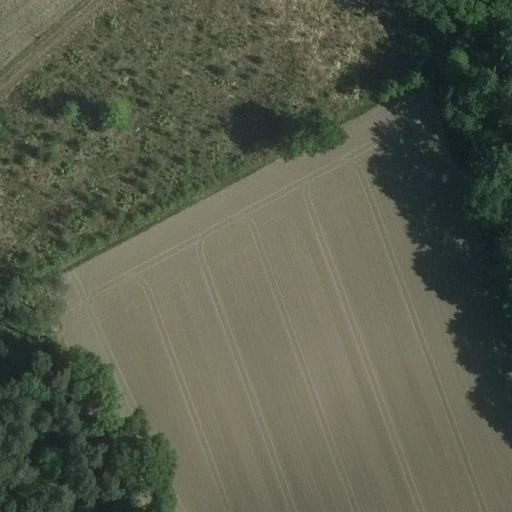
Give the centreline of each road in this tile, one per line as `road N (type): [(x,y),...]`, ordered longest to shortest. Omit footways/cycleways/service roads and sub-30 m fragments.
road 1 (track): [(445,86),(511,269)]
road 2 (track): [(102,0),(0,97)]
